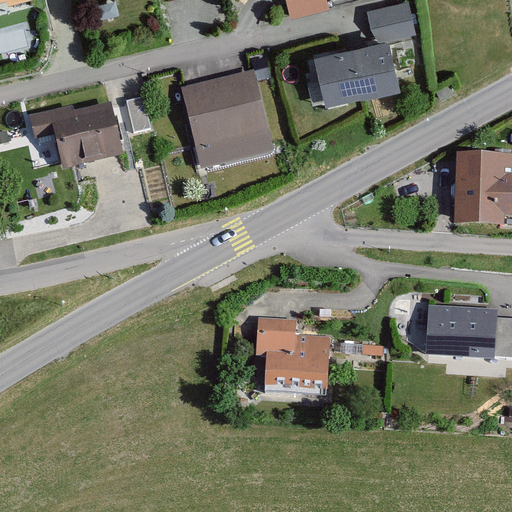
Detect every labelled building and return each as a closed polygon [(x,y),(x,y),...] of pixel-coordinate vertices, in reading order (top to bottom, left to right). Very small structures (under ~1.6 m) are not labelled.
[(420,39),(412,3),(370,13),(377,42),(313,57),(323,102),(399,85),(390,46),(420,39)] [(275,152),(254,69),(177,85),(200,172),(275,152)] [(153,79),(139,82),(147,112),(160,108),(153,79)] [(108,103),(74,112),(72,104),(28,116),(34,142),(52,137),(61,172),(121,156),(108,103)] [(511,222),(511,162),(460,160),(456,229),(503,231),(504,222),(511,222)] [(497,311),(431,306),(427,361),(492,366),(492,360),(511,361),(511,322),(496,321),(497,311)] [(303,321),(260,318),(257,357),(268,358),(266,386),(331,390),(334,334),(302,332),(303,321)]
